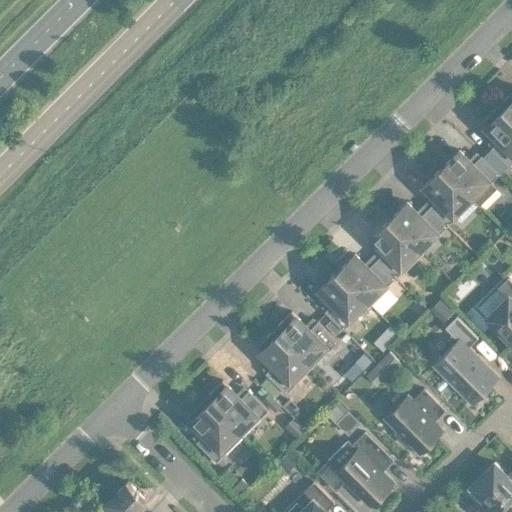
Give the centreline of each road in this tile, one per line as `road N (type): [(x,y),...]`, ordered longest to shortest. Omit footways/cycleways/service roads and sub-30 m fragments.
road 1 (residential): [(511,13),(112,410)]
road 2 (primary): [(0,172),(173,0)]
road 3 (residential): [(400,511),(494,419),(511,420)]
road 4 (residential): [(215,511),(112,410)]
road 5 (residential): [(112,410),(11,511)]
